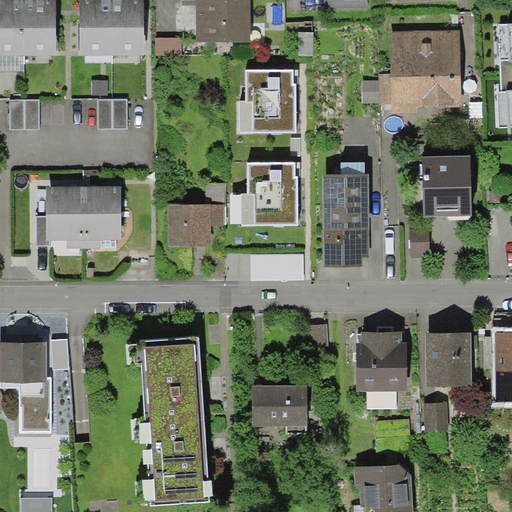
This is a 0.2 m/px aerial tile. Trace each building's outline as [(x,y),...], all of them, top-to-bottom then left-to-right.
[(241,5),(183,3),(182,43),(240,45),(241,5)] [(47,6),(0,5),(0,59),(47,59),(47,6)] [(136,7),(70,8),(70,56),(137,56),(136,7)] [(511,24),(497,26),(499,62),(511,61),(511,24)] [(451,36),(387,37),(387,113),(451,112),(451,36)] [(511,91),(499,92),(501,129),(511,128),(511,91)] [(34,105),(8,105),(8,131),(34,131),(34,105)] [(127,105),(91,105),(92,137),(128,137),(127,105)] [(470,162),(413,162),(413,216),(471,216),(470,162)] [(361,177),(314,177),(314,266),(361,266),(361,177)] [(130,190),(40,190),(40,248),(130,248),(130,190)] [(206,207),(159,207),(159,248),(206,248),(206,207)] [(286,207),(223,207),(223,252),(287,252),(286,207)] [(51,330),(52,356),(67,356),(66,330),(51,330)] [(511,336),(492,338),(495,376),(511,375),(511,336)] [(400,337),(351,337),(351,390),(401,389),(400,337)] [(465,338),(418,339),(419,389),(466,389),(465,338)] [(202,505),(191,341),(132,345),(143,509),(202,505)] [(40,346),(0,345),(0,391),(40,391),(40,346)] [(305,389),(247,388),(247,433),(304,433),(305,389)] [(443,404),(419,407),(423,435),(447,432),(443,404)] [(403,511),(400,467),(355,471),(358,511),(403,511)]
